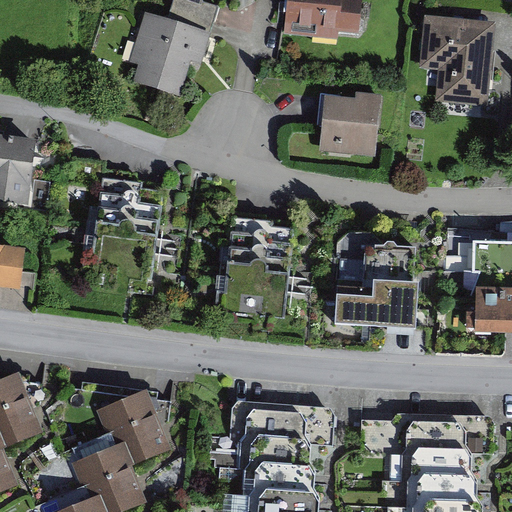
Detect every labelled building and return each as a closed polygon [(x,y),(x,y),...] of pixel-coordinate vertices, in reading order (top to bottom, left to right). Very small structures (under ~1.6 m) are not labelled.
[(213,0),(139,0),(137,7),(206,27),(213,0)] [(355,0),(278,0),(274,49),(350,56),(355,0)] [(183,118),(202,52),(134,32),(115,99),(183,118)] [(480,125),(489,39),(416,32),(411,85),(431,87),(427,120),(480,125)] [(369,173),(373,115),(313,112),(310,170),(369,173)] [(0,220),(21,222),(28,156),(0,153),(0,220)] [(171,191),(102,185),(99,216),(168,222),(171,191)] [(168,222),(99,216),(96,245),(164,252),(168,222)] [(303,225),(237,217),(233,246),(300,254),(303,225)] [(416,250),(383,249),(373,236),(351,235),(338,245),(337,261),(340,266),(339,280),(363,281),(362,289),(340,288),(337,326),(415,331),(418,287),(414,286),(416,250)] [(164,252),(96,245),(92,275),(161,283),(164,252)] [(300,254),(233,246),(229,275),(296,284),(300,254)] [(25,253),(0,248),(0,288),(20,291),(25,253)] [(511,261),(465,261),(465,351),(511,351),(511,261)] [(296,284),(229,275),(225,304),(292,313),(293,305),(296,284)] [(0,447),(45,434),(29,378),(0,385),(0,447)] [(170,451),(146,394),(102,413),(126,470),(170,451)] [(328,452),(329,417),(207,415),(207,440),(252,440),(251,470),(227,470),(226,511),(340,511),(341,490),(333,490),(333,470),(315,470),(315,452),(328,452)] [(489,454),(489,417),(357,417),(357,456),(417,457),(416,476),(406,476),(406,507),(416,507),(415,511),(497,511),(498,499),(488,499),(489,473),(476,473),(476,454),(489,454)] [(132,511),(139,510),(116,450),(74,466),(91,511),(132,511)]
